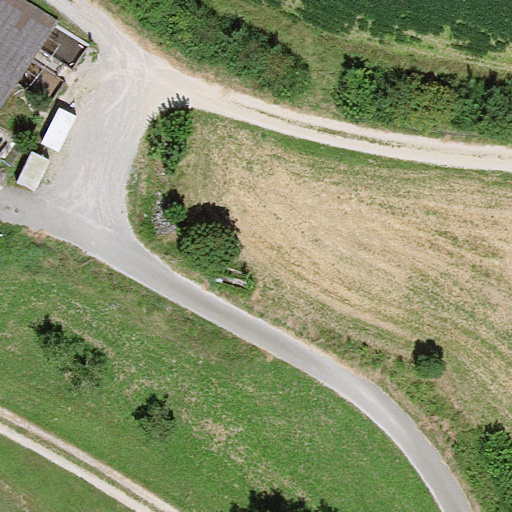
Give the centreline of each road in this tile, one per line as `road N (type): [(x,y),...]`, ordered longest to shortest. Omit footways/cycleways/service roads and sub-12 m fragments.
road 1 (track): [(511,155),(290,129),(141,85),(89,94),(55,218)]
road 2 (residential): [(453,511),(354,386),(55,218)]
road 3 (track): [(0,423),(153,511)]
